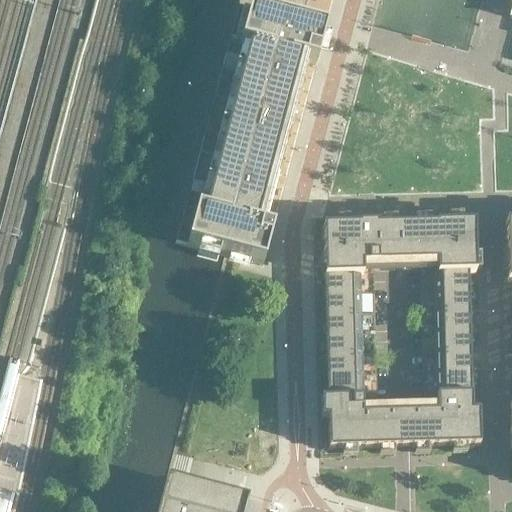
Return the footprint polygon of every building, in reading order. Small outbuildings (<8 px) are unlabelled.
[(238,0),(174,244),(186,247),(261,267),(270,232),(263,230),(306,65),(314,67),(323,32),(302,26),(309,0),(238,0)] [(471,223),(320,226),(322,276),(357,275),(360,275),(359,265),(434,263),(434,273),(465,273),(472,273),(471,223)] [(434,273),(430,273),(431,294),(466,293),(465,273),(434,273)] [(357,275),(322,276),(322,296),(357,295),(357,275)] [(466,293),(431,294),(431,314),(466,314),(466,293)] [(357,295),(322,296),(323,316),(358,316),(357,295)] [(466,314),(431,314),(432,335),(467,334),(466,314)] [(358,316),(323,316),(323,337),(358,336),(358,316)] [(467,334),(432,335),(432,355),(467,354),(467,334)] [(358,336),(323,337),(324,357),(359,357),(358,336)] [(467,354),(432,355),(433,375),(468,375),(467,354)] [(359,357),(324,357),(324,378),(359,377),(359,357)] [(468,375),(433,375),(433,396),(468,395),(468,375)] [(359,377),(324,378),(325,398),(360,397),(359,377)] [(325,398),(326,449),(476,446),(476,411),(468,411),(468,395),(433,396),(433,412),(360,413),(360,397),(325,398)] [(243,511),(246,504),(165,482),(161,495),(156,511),(243,511)]
